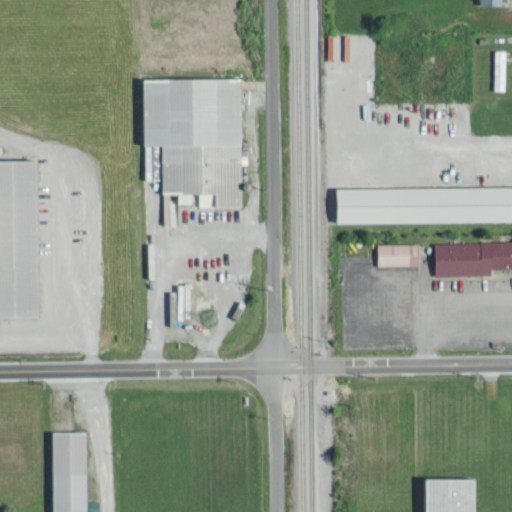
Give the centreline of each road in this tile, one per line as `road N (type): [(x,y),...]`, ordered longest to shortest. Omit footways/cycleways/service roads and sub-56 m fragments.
road 1 (residential): [(0,368),(511,363)]
road 2 (residential): [(274,365),(271,0)]
road 3 (residential): [(276,511),(274,365)]
